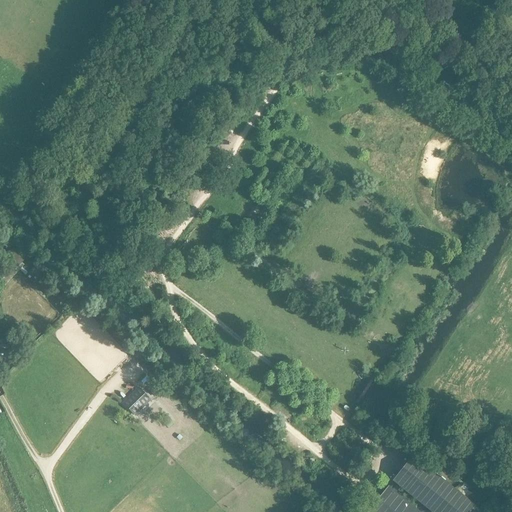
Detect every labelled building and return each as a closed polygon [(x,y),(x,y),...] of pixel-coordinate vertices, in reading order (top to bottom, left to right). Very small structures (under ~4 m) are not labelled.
[(439,81),(433,91),(453,104),(458,94),(439,81)] [(13,235),(16,232),(8,225),(5,229),(13,235)] [(2,259),(14,270),(24,260),(13,248),(2,259)] [(29,260),(39,268),(41,266),(31,258),(29,260)] [(6,265),(2,268),(7,274),(11,271),(6,265)] [(147,402),(136,391),(126,401),(138,412),(147,402)] [(168,429),(174,424),(168,415),(161,420),(168,429)] [(430,511),(480,511),(412,458),(393,482),(430,511)] [(417,511),(387,488),(368,511),(417,511)]
